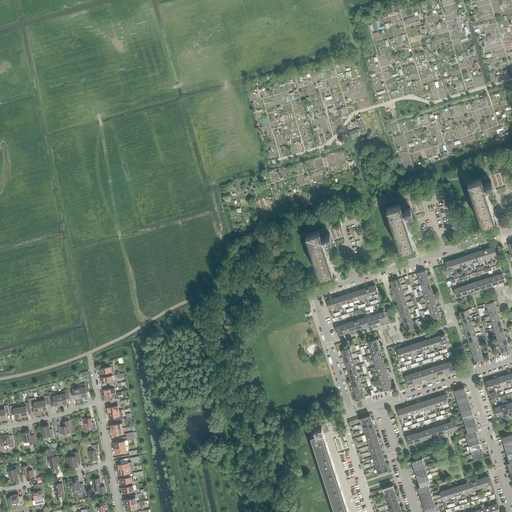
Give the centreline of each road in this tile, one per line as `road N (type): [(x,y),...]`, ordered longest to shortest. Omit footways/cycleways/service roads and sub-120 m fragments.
road 1 (residential): [(511,230),(316,296)]
road 2 (residential): [(380,403),(348,405),(316,296)]
road 3 (residential): [(511,509),(468,374)]
